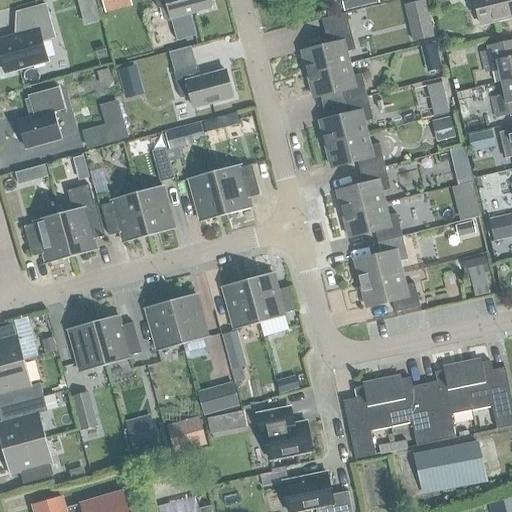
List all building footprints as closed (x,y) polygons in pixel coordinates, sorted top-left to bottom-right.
[(170,18),(197,11),(197,12),(207,9),(207,8),(210,8),(209,5),(210,4),(208,0),(155,0),(158,9),(167,7),(170,18)] [(511,0),(474,0),(481,26),(511,18),(511,0)] [(424,2),(404,6),(408,24),(428,19),(424,2)] [(22,35),(0,41),(0,56),(5,73),(47,61),(42,42),(55,39),(46,5),(16,13),(22,35)] [(301,52),(307,76),(349,65),(346,53),(355,51),(349,27),(325,34),(328,46),(301,52)] [(497,70),(500,83),(511,80),(511,41),(488,47),(489,51),(481,53),(486,73),(497,70)] [(420,73),(442,69),(438,44),(416,47),(420,73)] [(339,92),(342,104),(367,98),(361,74),(352,77),(349,65),(307,76),(313,99),(339,92)] [(180,99),(189,97),(193,108),(232,97),(226,72),(201,79),(197,67),(173,73),(180,99)] [(107,70),(96,73),(99,83),(110,80),(107,70)] [(511,80),(500,83),(503,95),(492,98),(497,120),(511,115),(511,80)] [(426,86),(433,117),(450,112),(443,82),(426,86)] [(34,117),(18,122),(26,148),(60,139),(53,113),(65,110),(59,87),(28,96),(34,117)] [(468,118),(484,112),(475,88),(459,95),(468,118)] [(319,122),(325,145),(366,135),(363,123),(373,121),(367,98),(342,104),(345,115),(319,122)] [(432,123),(434,129),(439,127),(443,141),(454,138),(450,118),(432,123)] [(219,130),(216,119),(204,122),(207,134),(219,130)] [(122,122),(106,126),(110,142),(126,137),(122,122)] [(496,146),(492,130),(469,136),(472,152),(496,146)] [(511,130),(499,133),(505,160),(511,158),(511,130)] [(357,162),(360,174),(384,167),(379,144),(369,147),(366,135),(325,145),(331,169),(357,162)] [(179,143),(165,146),(169,158),(172,157),(176,168),(185,166),(179,143)] [(467,148),(441,151),(444,181),(470,178),(467,148)] [(83,156),(73,158),(79,181),(89,178),(83,156)] [(167,156),(154,159),(160,182),(174,179),(167,156)] [(44,165),(28,170),(32,182),(47,177),(44,165)] [(225,216),(251,209),(248,199),(259,196),(251,166),(240,169),(239,166),(214,172),(225,216)] [(337,192),(343,215),(384,205),(381,193),(390,190),(384,167),(360,174),(363,185),(337,192)] [(188,179),(200,223),(225,216),(214,172),(188,179)] [(19,174),(9,177),(13,192),(23,189),(19,174)] [(96,195),(103,193),(101,183),(93,186),(96,195)] [(97,207),(95,208),(89,185),(67,191),(72,211),(59,214),(71,258),(96,251),(93,239),(104,236),(97,207)] [(136,193),(148,237),(173,230),(162,186),(136,193)] [(148,237),(136,193),(111,200),(112,203),(100,206),(109,236),(120,233),(123,244),(148,237)] [(375,232),(378,243),(402,237),(396,214),(387,217),(384,205),(343,215),(349,238),(375,232)] [(34,221),(35,224),(23,227),(31,257),(43,254),(46,265),(71,258),(59,214),(34,221)] [(492,234),(511,229),(511,220),(511,215),(489,220),(492,234)] [(476,233),(473,223),(458,227),(460,236),(476,233)] [(354,262),(360,285),(402,275),(399,263),(408,260),(402,237),(378,243),(381,255),(354,262)] [(473,275),(488,272),(485,258),(470,262),(473,275)] [(272,273),(247,280),(259,324),(285,317),(284,314),(293,311),(287,289),(277,291),(272,273)] [(402,275),(360,285),(366,308),(392,302),(395,314),(420,307),(414,284),(405,286),(402,275)] [(259,324),(247,280),(222,287),(234,331),(259,324)] [(195,294),(170,301),(182,345),(207,338),(195,294)] [(182,345),(170,301),(145,308),(157,351),(182,345)] [(118,316),(93,323),(105,367),(130,360),(130,357),(141,353),(133,323),(121,326),(118,316)] [(93,323),(68,330),(80,374),(105,367),(93,323)] [(0,369),(25,363),(15,325),(0,329),(0,369)] [(237,331),(222,336),(231,371),(246,366),(237,331)] [(53,338),(41,342),(44,355),(57,351),(53,338)] [(480,361),(462,365),(471,411),(492,407),(497,430),(511,427),(511,402),(505,368),(492,371),(490,362),(481,364),(480,361)] [(32,387),(25,363),(0,369),(0,395),(12,392),(16,405),(44,398),(40,384),(32,387)] [(437,382),(424,385),(436,443),(455,439),(451,415),(471,411),(462,365),(443,369),(444,371),(435,373),(437,382)] [(381,381),(391,428),(412,423),(416,447),(436,443),(424,385),(411,387),(410,378),(400,380),(400,377),(381,381)] [(391,428),(381,381),(363,385),(364,388),(354,390),(356,399),(343,401),(355,459),(375,455),(370,432),(391,428)] [(280,396),(289,393),(286,383),(277,386),(280,396)] [(219,413),(213,392),(198,396),(204,417),(219,413)] [(97,427),(92,408),(76,412),(81,431),(97,427)] [(256,416),(260,434),(264,434),(269,460),(312,451),(307,424),(288,427),(285,410),(256,416)] [(39,414),(0,424),(0,442),(2,451),(46,438),(39,414)] [(200,423),(169,432),(175,455),(206,446),(200,423)] [(159,448),(153,427),(128,434),(134,455),(159,448)] [(46,438),(2,451),(9,476),(20,473),(23,485),(53,476),(50,465),(53,464),(46,438)] [(394,443),(396,452),(408,449),(406,441),(394,443)] [(396,452),(394,443),(379,447),(381,455),(396,452)] [(480,443),(417,455),(423,488),(486,476),(480,443)] [(327,474),(282,484),(288,511),(293,511),(316,507),(316,511),(351,511),(347,493),(332,496),(327,474)] [(127,511),(122,492),(65,508),(62,498),(34,506),(35,511),(127,511)] [(511,511),(511,498),(488,505),(490,511),(511,511)]
